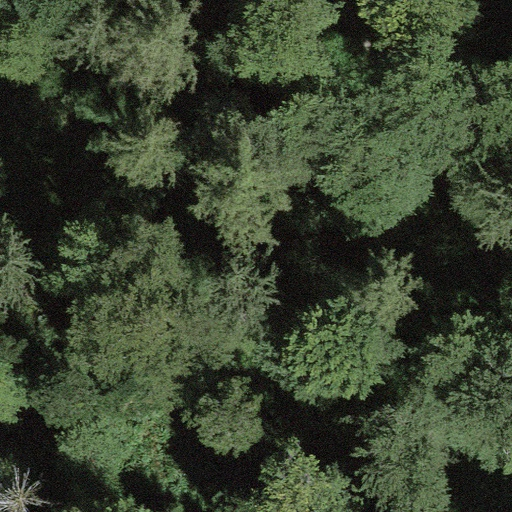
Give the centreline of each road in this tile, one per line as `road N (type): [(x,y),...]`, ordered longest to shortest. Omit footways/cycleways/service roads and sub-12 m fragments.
road 1 (track): [(0,131),(127,254),(458,511)]
road 2 (track): [(355,0),(511,278)]
